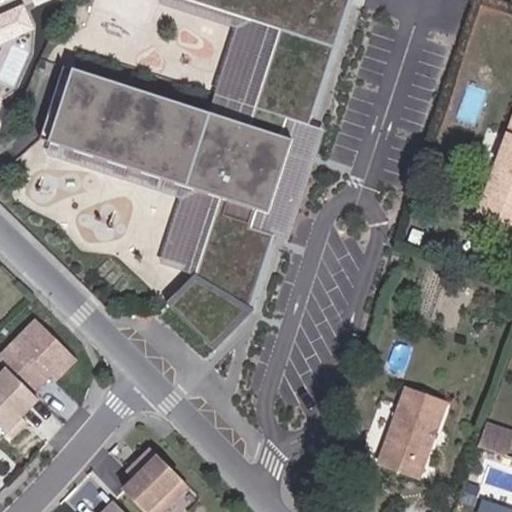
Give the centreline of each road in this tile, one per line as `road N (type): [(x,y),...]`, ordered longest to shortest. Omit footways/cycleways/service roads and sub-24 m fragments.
road 1 (residential): [(0,221),(158,375)]
road 2 (residential): [(158,375),(292,511)]
road 3 (residential): [(158,375),(39,511)]
